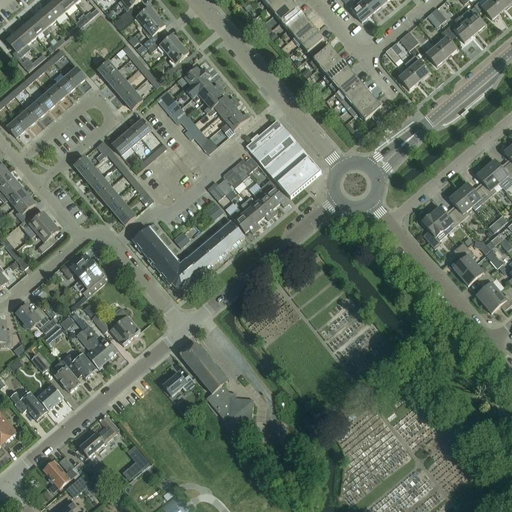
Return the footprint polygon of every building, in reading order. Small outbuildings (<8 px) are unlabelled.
[(65,14),(75,6),(70,0),(56,0),(55,1),(65,14)] [(117,28),(135,13),(132,8),(141,0),(122,0),(121,2),(124,6),(122,8),(126,13),(120,18),(121,18),(113,25),(117,28)] [(269,9),(279,0),(262,0),(262,1),(269,9)] [(275,16),(291,3),(288,0),(279,0),(269,9),(275,16)] [(362,24),(372,16),(361,4),(361,3),(358,0),(356,0),(353,3),(357,7),(351,12),(362,24)] [(372,16),(381,7),(375,0),(365,0),(361,3),(361,4),(372,16)] [(492,1),(491,0),(483,0),(478,5),(477,5),(474,8),(478,13),(482,10),(492,21),(502,12),(492,0),(492,1)] [(491,0),(492,1),(492,0),(502,12),(511,4),(511,3),(508,0),(491,0)] [(56,22),(65,14),(55,1),(45,10),(56,22)] [(281,24),(288,18),(298,10),(291,3),(275,16),(281,24)] [(478,13),(474,8),(470,11),(470,10),(460,18),(475,36),(485,27),(478,20),(474,16),(478,13)] [(157,18),(149,9),(139,17),(135,13),(117,28),(121,33),(128,27),(134,22),(139,27),(141,25),(144,29),(157,18)] [(50,34),(49,32),(51,30),(49,27),(56,22),(45,10),(36,18),(50,34)] [(288,32),(295,26),(304,18),(298,10),(288,18),(281,24),(288,32)] [(442,25),(446,21),(443,18),(437,10),(432,14),(442,25)] [(437,29),(442,25),(432,14),(427,18),(434,26),(437,29)] [(79,30),(84,26),(89,22),(83,16),(78,20),(79,22),(75,25),(76,27),(79,30)] [(50,34),(36,18),(26,26),(36,38),(42,34),(46,38),(50,34)] [(159,40),(155,36),(165,27),(157,18),(142,31),(150,41),(144,46),(148,50),(159,40)] [(294,39),(301,34),(311,26),(304,18),(295,26),(288,32),(294,39)] [(475,36),(460,18),(459,18),(454,22),(459,28),(455,31),(451,26),(446,30),(455,41),(458,38),(464,45),(475,36)] [(27,46),(36,38),(26,26),(16,34),(27,46)] [(301,47),(317,33),(311,26),(301,34),(294,39),(301,47)] [(447,59),(457,51),(451,44),(455,41),(446,30),(441,35),(445,40),(437,47),(447,59)] [(307,55),(324,41),(317,33),(301,47),(307,55)] [(414,49),(419,45),(416,41),(409,33),(405,37),(414,49)] [(21,59),(30,51),(27,46),(16,34),(7,42),(17,55),(21,59)] [(180,45),(173,36),(163,45),(159,40),(148,50),(151,54),(157,49),(162,55),(164,52),(168,56),(180,45)] [(409,53),(414,49),(405,37),(399,42),(406,49),(409,53)] [(51,55),(60,47),(57,43),(53,47),(52,46),(47,50),(51,55)] [(171,78),(182,68),(178,64),(189,55),(180,45),(168,56),(171,60),(169,62),(173,68),(167,73),(171,78)] [(131,61),(135,57),(127,47),(122,51),(131,61)] [(143,47),(138,52),(141,56),(146,51),(143,47)] [(320,69),(326,64),(336,56),(329,47),(313,61),(320,69)] [(437,68),(447,59),(437,47),(426,56),(430,60),(437,68)] [(395,64),(400,60),(393,52),(391,49),(386,53),(395,64)] [(61,51),(54,57),(58,61),(64,55),(61,51)] [(326,77),(342,63),(336,56),(326,64),(320,69),(326,77)] [(419,83),(429,74),(423,67),(419,62),(415,57),(404,66),(409,71),(419,83)] [(51,59),(44,65),(48,70),(54,64),(51,59)] [(28,74),(41,63),(38,60),(25,70),(28,74)] [(139,71),(144,67),(138,60),(133,64),(139,71)] [(106,82),(117,73),(108,63),(98,72),(106,82)] [(333,85),(349,71),(342,63),(326,77),(333,85)] [(34,74),(38,78),(45,72),(41,68),(34,74)] [(76,89),(86,80),(76,69),(66,78),(76,89)] [(200,73),(197,69),(185,79),(183,78),(177,83),(182,89),(188,84),(191,88),(208,74),(204,70),(200,73)] [(148,81),(153,77),(147,70),(142,74),(148,81)] [(339,92),(346,86),(355,79),(349,71),(333,85),(339,92)] [(409,91),(419,83),(409,71),(399,79),(409,91)] [(115,92),(125,83),(117,73),(106,82),(115,92)] [(193,100),(210,85),(207,81),(211,78),(208,74),(191,88),(186,92),(193,100)] [(35,81),(31,76),(24,82),(28,87),(35,81)] [(66,97),(76,89),(66,78),(56,86),(66,97)] [(362,86),(355,79),(346,86),(339,92),(346,100),(353,93),(362,86)] [(161,87),(155,80),(150,84),(156,90),(161,87)] [(123,102),(134,93),(125,83),(115,92),(123,102)] [(14,91),(18,95),(25,89),(21,85),(14,91)] [(214,89),(210,85),(193,100),(196,103),(201,99),(204,103),(216,93),(221,89),(218,86),(214,89)] [(56,106),(66,97),(56,86),(47,95),(56,106)] [(359,101),(368,94),(362,86),(353,93),(346,100),(352,107),(359,101)] [(211,112),(214,109),(220,104),(224,101),(223,100),(220,97),(224,93),(221,89),(216,93),(204,103),(208,108),(204,112),(207,115),(208,114),(211,111),(211,112)] [(164,103),(171,97),(166,92),(160,98),(164,103)] [(132,112),(136,108),(143,103),(134,93),(123,102),(132,112)] [(4,99),(8,104),(15,98),(11,94),(4,99)] [(366,109),(375,101),(368,94),(359,101),(352,107),(358,115),(359,115),(366,109)] [(46,114),(56,106),(47,95),(37,103),(46,114)] [(229,102),(226,98),(223,100),(224,101),(220,104),(214,109),(211,112),(211,111),(208,114),(211,117),(217,113),(220,117),(231,108),(237,103),(233,99),(229,102)] [(365,123),(381,109),(375,101),(366,109),(359,115),(365,123)] [(36,123),(46,114),(37,103),(27,112),(36,123)] [(227,125),(230,122),(239,114),(236,110),(240,107),(237,103),(231,108),(220,117),(227,125)] [(26,131),(36,123),(27,112),(17,120),(26,131)] [(243,118),(239,114),(230,122),(227,125),(221,130),(229,139),(235,134),(234,133),(250,119),(247,114),(243,118)] [(16,140),(26,131),(17,120),(7,129),(16,140)] [(141,140),(151,132),(142,121),(132,130),(141,140)] [(290,200),(321,174),(284,130),(277,123),(270,129),(247,148),(259,163),(284,192),(290,200)] [(351,134),(354,131),(348,124),(345,126),(351,134)] [(131,149),(141,140),(132,130),(122,138),(131,149)] [(121,157),(131,149),(122,138),(112,147),(121,157)] [(208,141),(206,139),(202,142),(206,146),(203,149),(209,156),(217,149),(210,139),(208,141)] [(107,157),(112,153),(103,143),(96,148),(105,158),(106,157),(107,157)] [(157,159),(164,153),(160,148),(153,154),(157,159)] [(115,167),(120,163),(114,156),(109,160),(115,167)] [(143,163),(147,167),(154,161),(150,157),(143,163)] [(83,177),(93,168),(85,158),(74,167),(83,177)] [(258,167),(254,163),(251,159),(246,163),(243,160),(240,163),(242,166),(244,165),(247,168),(242,172),(245,176),(248,174),(249,175),(258,167)] [(502,189),(504,192),(511,185),(511,172),(507,167),(502,171),(494,162),(492,163),(492,162),(486,167),(487,168),(485,169),(499,185),(502,189)] [(242,166),(240,163),(236,166),(238,169),(234,173),(242,183),(248,178),(247,176),(249,175),(248,174),(245,176),(242,172),(247,168),(244,165),(242,166)] [(0,181),(9,174),(2,166),(0,167),(0,181)] [(118,170),(124,177),(128,173),(123,166),(118,170)] [(133,172),(137,176),(144,170),(140,166),(133,172)] [(91,187),(102,178),(93,168),(83,177),(91,187)] [(498,193),(502,189),(499,185),(485,169),(476,177),(484,186),(479,190),(488,200),(496,193),(498,193)] [(235,189),(242,183),(234,173),(228,178),(231,181),(227,185),(230,188),(232,186),(235,189)] [(2,193),(15,182),(13,180),(14,180),(9,174),(0,181),(0,194),(2,193)] [(137,183),(131,176),(126,180),(132,187),(137,183)] [(99,197),(110,188),(102,178),(91,187),(99,197)] [(230,188),(227,185),(231,181),(228,178),(218,186),(226,195),(232,190),(233,191),(235,189),(232,186),(230,188)] [(16,184),(15,182),(2,193),(0,194),(0,199),(4,204),(9,200),(22,189),(17,183),(16,184)] [(284,209),(288,205),(274,189),(275,188),(270,182),(261,189),(265,193),(277,207),(280,205),(284,209)] [(460,191),(458,193),(472,209),(474,212),(480,207),(488,200),(479,190),(475,194),(467,185),(465,187),(464,186),(459,190),(460,191)] [(138,198),(139,199),(145,193),(139,186),(135,190),(140,196),(138,198)] [(218,203),(226,195),(218,186),(210,193),(218,203)] [(108,207),(119,198),(110,188),(99,197),(108,207)] [(15,208),(28,198),(26,196),(27,195),(22,189),(9,200),(15,208)] [(272,211),(277,207),(265,193),(261,189),(253,196),(259,202),(272,218),(276,215),(272,211)] [(139,199),(147,208),(154,203),(145,193),(139,199)] [(461,223),(469,216),(466,213),(472,209),(458,193),(449,200),(457,209),(452,213),(461,223)] [(29,200),(28,198),(15,208),(19,213),(16,216),(22,224),(29,218),(31,216),(28,212),(35,205),(30,199),(29,200)] [(116,217),(127,208),(119,198),(108,207),(116,217)] [(255,205),(251,199),(246,203),(258,217),(261,221),(265,218),(268,222),(272,218),(259,202),(255,205)] [(257,231),(260,228),(257,224),(261,221),(258,217),(246,203),(241,207),(246,213),(243,215),(252,225),(257,231)] [(219,218),(223,214),(216,206),(215,207),(212,210),(207,214),(214,222),(219,218)] [(125,227),(136,218),(127,208),(116,217),(125,227)] [(447,217),(440,208),(438,210),(437,209),(431,214),(432,215),(430,216),(444,232),(449,227),(452,231),(461,223),(452,213),(447,217)] [(240,218),(235,212),(230,217),(245,235),(249,231),(253,235),(257,231),(252,225),(243,215),(240,218)] [(45,216),(43,214),(33,223),(29,218),(22,224),(19,227),(24,231),(30,226),(37,235),(51,223),(50,222),(51,221),(46,215),(45,216)] [(430,216),(426,220),(425,219),(420,223),(425,229),(425,228),(429,232),(423,238),(435,251),(441,245),(439,243),(447,236),(444,232),(430,216)] [(43,254),(52,246),(48,241),(58,232),(51,223),(37,235),(45,244),(38,249),(43,254)] [(187,261),(199,275),(200,277),(204,273),(204,272),(205,271),(207,270),(210,267),(211,268),(213,266),(215,264),(219,261),(218,260),(221,257),(225,254),(225,255),(230,252),(232,250),(234,248),(233,247),(236,245),(237,244),(239,242),(240,243),(245,239),(231,224),(225,229),(224,230),(219,234),(216,236),(212,240),(209,242),(206,245),(202,249),(199,251),(194,255),(193,256),(187,261)] [(494,224),(489,228),(494,234),(499,230),(494,224)] [(148,229),(132,242),(136,247),(137,246),(140,249),(143,252),(142,253),(145,257),(149,261),(150,260),(152,264),(155,267),(154,268),(158,272),(161,276),(162,275),(165,279),(167,281),(166,282),(170,287),(172,285),(175,289),(182,290),(186,286),(189,283),(188,283),(191,280),(192,281),(194,279),(187,271),(185,273),(180,267),(180,266),(173,259),(167,251),(161,244),(154,236),(148,229)] [(190,242),(188,240),(183,234),(178,238),(177,239),(174,242),(181,250),(185,246),(190,242)] [(499,244),(504,240),(499,235),(495,239),(499,244)] [(494,248),(499,244),(495,239),(490,243),(494,248)] [(457,257),(467,249),(463,244),(453,253),(457,257)] [(460,279),(476,266),(471,260),(474,258),(467,249),(457,257),(461,262),(453,270),(460,279)] [(95,268),(86,257),(77,265),(73,260),(61,271),(69,280),(75,275),(80,280),(95,268)] [(24,271),(29,267),(21,258),(16,262),(24,271)] [(14,263),(10,267),(13,272),(18,268),(14,263)] [(483,274),(476,266),(460,279),(468,288),(477,280),(481,285),(491,277),(486,271),(483,274)] [(99,273),(95,268),(80,280),(88,291),(84,295),(88,300),(111,280),(103,270),(99,273)] [(483,306),(499,293),(492,285),(495,282),(491,277),(481,285),(485,290),(476,297),(483,306)] [(504,298),(499,293),(483,306),(491,315),(500,308),(504,313),(511,306),(511,301),(507,296),(504,298)] [(17,315),(24,324),(23,325),(23,327),(26,330),(28,330),(29,329),(30,331),(36,326),(39,329),(49,321),(39,311),(34,315),(27,306),(17,315)] [(91,318),(96,313),(90,306),(84,310),(91,318)] [(124,348),(132,341),(140,334),(128,319),(129,317),(124,311),(121,311),(119,311),(116,313),(115,314),(114,316),(113,317),(113,320),(110,323),(115,329),(111,333),(117,340),(124,348)] [(104,334),(110,330),(97,315),(92,320),(104,334)] [(6,334),(5,323),(0,322),(0,343),(0,344),(0,349),(12,348),(12,334),(6,334)] [(106,341),(103,343),(89,327),(83,332),(108,361),(117,354),(106,341)] [(98,370),(108,361),(89,339),(82,345),(86,349),(91,354),(88,356),(92,362),(98,370)] [(252,424),(253,406),(254,401),(236,400),(236,395),(229,394),(223,387),(227,383),(195,343),(180,356),(212,395),(206,400),(223,420),(226,418),(229,419),(229,422),(252,424)] [(19,358),(25,353),(20,347),(13,352),(19,358)] [(42,374),(48,369),(37,356),(31,361),(42,374)] [(96,371),(83,356),(75,362),(70,356),(63,362),(78,380),(82,376),(86,380),(96,371)] [(80,385),(61,362),(55,367),(60,373),(55,377),(55,380),(57,382),(59,382),(70,394),(80,385)] [(184,380),(179,374),(163,387),(171,397),(182,389),(186,394),(196,385),(189,376),(184,380)] [(49,412),(63,400),(57,392),(52,387),(38,399),(42,404),(49,412)] [(29,396),(26,393),(20,398),(17,394),(11,399),(16,405),(15,406),(22,414),(27,410),(37,422),(47,414),(40,406),(31,395),(29,396)] [(0,448),(17,434),(0,412),(0,448)] [(97,434),(79,450),(88,459),(106,444),(120,433),(117,430),(112,424),(105,416),(99,422),(105,429),(98,435),(97,434)] [(300,448),(301,440),(290,439),(289,447),(300,448)] [(136,464),(124,474),(130,481),(149,465),(135,449),(128,454),(136,464)] [(300,480),(302,452),(285,451),(282,479),(300,480)] [(54,484),(59,490),(76,476),(72,471),(74,469),(65,459),(59,464),(68,474),(65,476),(54,462),(50,466),(47,465),(44,468),(44,471),(43,472),(50,479),(48,481),(52,486),(54,484)] [(74,499),(90,486),(82,477),(66,491),(74,499)] [(70,511),(75,508),(70,502),(65,506),(66,507),(59,511),(70,511)]
